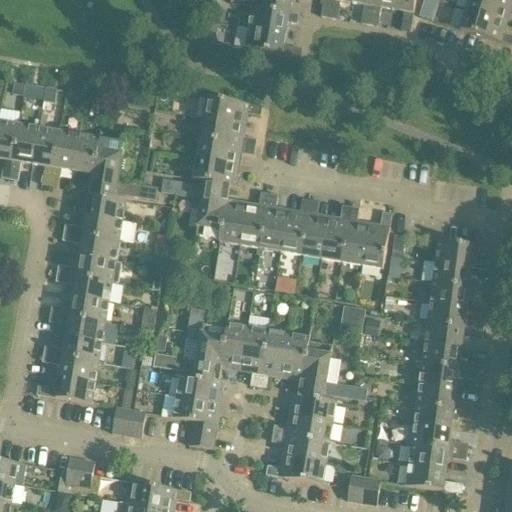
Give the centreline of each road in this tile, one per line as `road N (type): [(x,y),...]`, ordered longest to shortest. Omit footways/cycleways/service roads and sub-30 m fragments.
road 1 (residential): [(511,223),(255,175)]
road 2 (residential): [(15,430),(47,205)]
road 3 (residential): [(217,469),(118,457),(88,441),(15,430)]
road 4 (residential): [(487,432),(511,237)]
